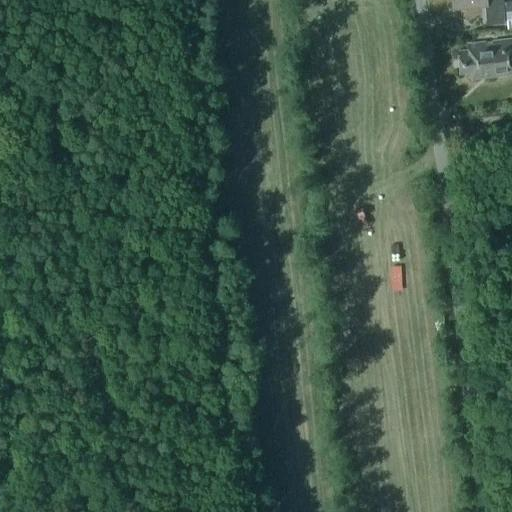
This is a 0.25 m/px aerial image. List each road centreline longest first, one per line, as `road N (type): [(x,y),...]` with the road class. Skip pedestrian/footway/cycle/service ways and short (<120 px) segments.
road 1 (track): [(184,0),(244,511)]
road 2 (residential): [(478,511),(420,0)]
